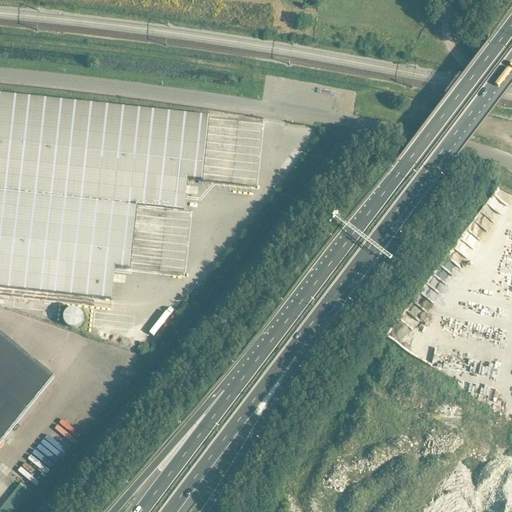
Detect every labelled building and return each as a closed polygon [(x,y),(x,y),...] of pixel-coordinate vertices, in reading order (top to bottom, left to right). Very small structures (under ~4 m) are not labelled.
[(184,211),(188,179),(202,181),(209,117),(0,94),(0,287),(112,300),(115,268),(130,269),(137,206),(184,211)] [(483,314),(480,323),(495,328),(498,318),(483,314)] [(0,444),(54,378),(0,333),(0,444)] [(37,481),(42,476),(24,460),(19,465),(37,481)] [(4,501),(15,508),(24,494),(25,494),(31,485),(23,479),(14,493),(10,491),(4,501)]
